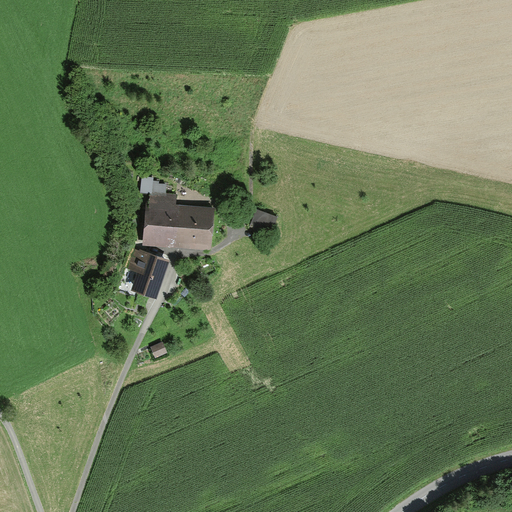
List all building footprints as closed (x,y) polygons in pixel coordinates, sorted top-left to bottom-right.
[(149,193),(149,177),(139,177),(139,193),(149,193)] [(142,242),(205,245),(207,209),(167,207),(168,194),(152,193),(152,205),(144,205),(142,242)] [(273,217),(255,211),(250,225),(268,231),(273,217)] [(155,297),(167,260),(134,250),(128,268),(138,270),(132,290),(155,297)] [(106,277),(113,268),(107,263),(99,271),(106,277)] [(153,345),(157,356),(169,352),(165,341),(153,345)]
